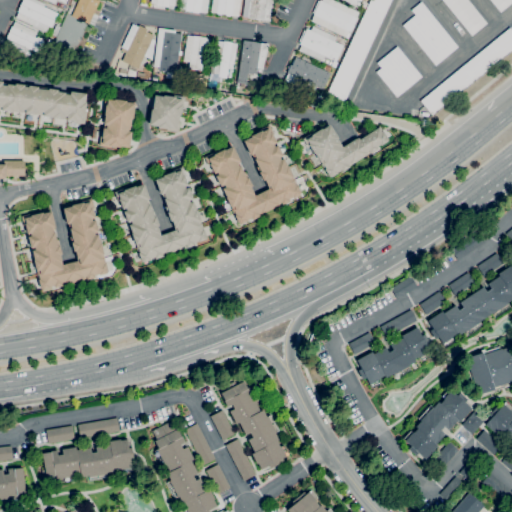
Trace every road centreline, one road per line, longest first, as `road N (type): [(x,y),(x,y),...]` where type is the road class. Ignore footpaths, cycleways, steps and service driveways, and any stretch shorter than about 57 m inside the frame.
road 1 (residential): [(511,216),(484,251),(331,343),(376,426),(429,492),(474,447),(511,481)]
road 2 (trunk): [(0,386),(211,332),(369,257)]
road 3 (residential): [(348,137),(335,118),(256,107),(96,174),(0,194)]
road 4 (trunk): [(494,123),(281,265)]
road 5 (trunk): [(281,265),(111,326)]
road 6 (trunk): [(369,257),(511,157)]
road 7 (tertiary): [(378,511),(330,453),(287,368)]
road 8 (trunk): [(138,356),(176,366),(244,345),(287,368)]
